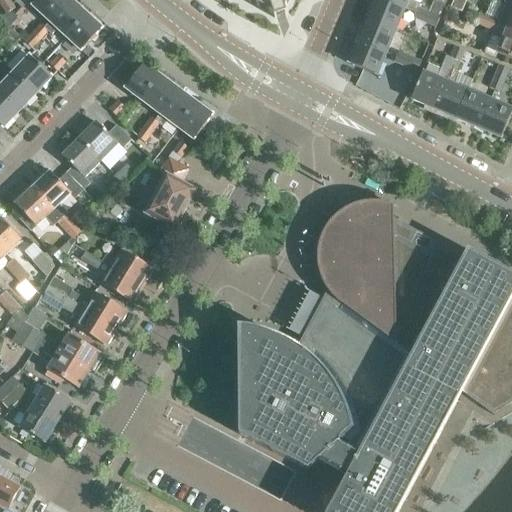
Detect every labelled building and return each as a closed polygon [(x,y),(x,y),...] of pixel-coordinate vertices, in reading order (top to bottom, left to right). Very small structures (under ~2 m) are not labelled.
[(15,9),(8,0),(6,0),(0,4),(0,5),(6,15),(15,9)] [(37,0),(32,7),(48,22),(68,0),(37,0)] [(85,15),(69,0),(68,0),(48,22),(43,28),(40,25),(32,34),(39,41),(47,32),(51,36),(57,30),(64,37),(85,15)] [(242,0),(272,14),(274,19),(286,15),(284,10),(288,0),(242,0)] [(395,32),(404,9),(382,0),(374,0),(367,20),(395,32)] [(382,0),(404,9),(415,13),(413,18),(424,23),(428,14),(417,9),(419,4),(408,0),(382,0)] [(453,0),(449,9),(461,13),(466,0),(453,0)] [(434,2),(429,13),(439,17),(443,6),(434,2)] [(499,23),(497,28),(505,31),(511,34),(511,8),(505,5),(497,22),(499,23)] [(435,28),(439,18),(428,14),(424,23),(435,28)] [(474,23),(485,28),(488,19),(478,14),(474,23)] [(85,15),(64,37),(81,52),(101,30),(85,15)] [(497,22),(488,19),(485,28),(493,32),(491,36),(501,41),(495,54),(511,60),(511,34),(505,31),(497,28),(499,23),(497,22)] [(367,20),(357,42),(386,54),(395,32),(367,20)] [(18,36),(9,27),(0,36),(0,44),(8,52),(20,38),(18,36)] [(23,31),(18,36),(20,38),(24,42),(24,43),(31,49),(39,41),(32,34),(29,37),(23,31)] [(357,42),(348,65),(376,76),(386,54),(357,42)] [(459,63),(464,51),(454,47),(449,59),(459,63)] [(406,67),(409,58),(398,53),(394,62),(406,67)] [(35,95),(51,78),(29,57),(13,74),(35,95)] [(56,73),(64,64),(57,57),(49,66),(56,73)] [(423,73),(411,101),(433,111),(445,82),(449,72),(454,74),(455,73),(459,63),(449,59),(445,57),(436,78),(423,73)] [(417,72),(421,63),(409,58),(406,67),(417,72)] [(142,102),(160,78),(143,65),(125,89),(142,102)] [(503,81),(508,70),(499,66),(494,77),(503,81)] [(459,75),(455,73),(454,74),(449,72),(445,82),(433,111),(443,115),(441,119),(454,124),(455,120),(468,92),(454,86),(459,75)] [(35,95),(13,74),(0,87),(0,93),(19,112),(35,95)] [(498,93),(503,81),(494,77),(489,89),(498,93)] [(177,91),(160,78),(142,102),(159,115),(177,91)] [(159,115),(154,121),(154,122),(158,125),(161,128),(167,121),(176,128),(195,103),(177,91),(159,115)] [(468,92),(455,120),(478,129),(490,101),(468,92)] [(19,112),(0,93),(0,126),(3,129),(19,112)] [(500,139),(511,110),(490,101),(478,129),(500,139)] [(116,118),(125,110),(118,102),(109,111),(116,118)] [(194,141),(212,116),(195,103),(176,128),(194,141)] [(154,121),(150,118),(143,128),(151,134),(158,125),(154,122),(154,121)] [(96,124),(79,141),(100,162),(118,145),(122,150),(131,141),(116,126),(108,135),(96,124)] [(151,134),(143,128),(136,137),(144,144),(151,134)] [(100,162),(79,141),(62,157),(72,168),(65,175),(82,192),(90,184),(84,178),(100,162)] [(180,158),(187,149),(179,143),(172,152),(180,158)] [(182,211),(184,212),(194,192),(180,185),(188,171),(167,159),(157,172),(165,176),(144,216),(173,232),(174,229),(178,228),(180,223),(180,219),(182,215),(180,214),(182,211)] [(122,184),(134,172),(127,166),(116,178),(122,184)] [(65,232),(73,225),(64,216),(68,213),(60,205),(70,195),(74,199),(82,192),(65,175),(58,182),(47,170),(36,180),(39,183),(32,189),(53,212),(61,220),(57,223),(65,232)] [(391,187),(393,183),(395,180),(388,177),(385,184),(391,187)] [(111,195),(122,184),(116,178),(105,189),(111,195)] [(30,233),(46,218),(54,226),(57,223),(61,220),(53,212),(32,189),(26,196),(23,193),(12,203),(23,214),(17,219),(30,233)] [(402,224),(393,219),(393,206),(389,205),(385,204),(381,203),(377,203),(373,203),(369,203),(365,203),(361,204),(358,205),(354,206),(350,207),(347,209),(343,211),(340,213),(337,216),(334,218),(331,221),(329,224),(326,227),(324,230),(323,234),(321,237),(320,241),(319,244),(318,248),(317,252),(317,256),(317,259),(317,263),(317,267),(318,271),(319,275),(320,278),(321,282),(323,285),(325,288),(327,292),(320,305),(318,305),(317,305),(315,305),(314,305),(312,306),(311,306),(310,307),(309,309),(309,310),(309,312),(309,313),(309,314),(309,316),(310,317),(311,318),(313,319),(297,348),(293,345),(288,342),(283,340),(278,338),(273,336),(268,334),(262,332),(256,330),(250,329),(244,328),(238,328),(239,435),(307,472),(319,462),(347,477),(328,511),(397,511),(461,393),(493,416),(511,404),(511,275),(467,251),(464,257),(402,224)] [(0,254),(3,258),(21,242),(0,220),(0,219),(0,254)] [(65,232),(73,240),(81,233),(73,225),(65,232)] [(146,282),(151,274),(149,273),(151,270),(145,266),(149,260),(125,245),(121,251),(120,251),(114,261),(105,256),(101,263),(140,287),(144,281),(146,282)] [(80,261),(105,276),(99,285),(130,304),(132,301),(134,302),(139,294),(137,293),(140,287),(101,263),(85,253),(80,261)] [(48,278),(55,267),(42,254),(33,263),(48,278)] [(13,277),(21,270),(13,261),(5,268),(13,277)] [(21,285),(29,278),(21,270),(13,277),(21,285)] [(88,302),(71,292),(72,290),(53,278),(47,288),(66,299),(66,300),(75,305),(75,306),(83,311),(114,330),(118,324),(120,325),(125,317),(123,316),(125,312),(94,293),(88,302)] [(114,330),(83,311),(75,306),(75,305),(66,300),(66,299),(47,288),(38,302),(58,314),(61,308),(79,318),(73,328),(104,347),(106,344),(108,345),(113,337),(111,336),(114,330)] [(0,302),(5,308),(12,301),(4,293),(0,296),(0,302)] [(13,316),(20,310),(12,301),(5,308),(13,316)] [(16,333),(21,325),(23,323),(28,319),(29,318),(20,310),(13,316),(8,324),(16,333)] [(35,330),(44,316),(34,310),(29,318),(28,319),(23,323),(33,329),(35,330)] [(22,347),(33,329),(23,323),(21,325),(16,333),(11,341),(22,347)] [(32,353),(39,342),(43,335),(35,330),(33,329),(22,347),(32,353)] [(89,372),(99,355),(68,336),(62,347),(43,335),(39,342),(89,372)] [(78,389),(89,372),(39,342),(32,353),(51,365),(44,375),(60,385),(63,380),(78,389)] [(26,393),(20,386),(12,378),(0,388),(0,402),(1,404),(11,395),(21,401),(57,424),(70,404),(43,387),(36,399),(26,393)] [(9,413),(21,402),(21,401),(11,395),(1,404),(9,413)] [(57,424),(21,401),(21,402),(24,404),(19,412),(26,416),(18,428),(45,444),(57,424)] [(0,505),(8,510),(13,501),(15,502),(21,493),(19,492),(20,490),(0,478),(0,505)]
